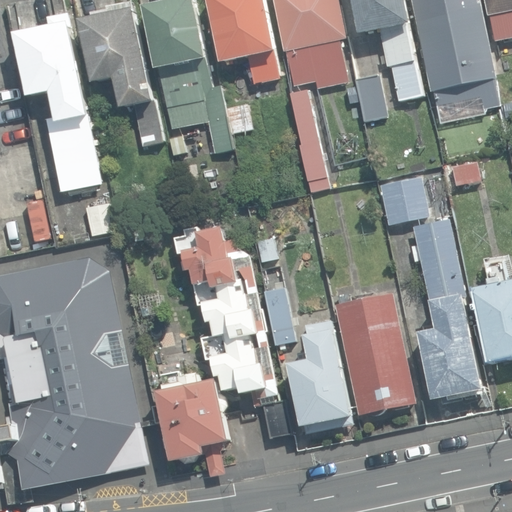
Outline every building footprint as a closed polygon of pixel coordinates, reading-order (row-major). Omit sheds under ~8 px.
[(212,128),(217,154),(235,150),(223,87),(214,89),(208,61),(211,60),(198,0),(180,0),(146,7),(159,71),(160,71),(173,131),(178,129),(180,135),(212,128)] [(270,79),(271,79),(284,76),(279,52),(280,51),(269,0),(211,0),(226,63),(254,57),(257,73),(269,71),(270,79)] [(317,83),(319,91),(351,84),(343,41),(349,40),(341,0),(275,0),(286,52),(289,52),(296,88),(317,83)] [(397,66),(405,101),(428,97),(422,70),(420,70),(418,61),(419,61),(412,26),(415,25),(409,0),(356,0),(364,35),(382,31),(390,67),(390,68),(397,66)] [(439,107),(443,125),(487,116),(486,110),(501,107),(496,80),(499,79),(483,0),(414,0),(433,93),(435,93),(438,108),(439,107)] [(494,16),(499,44),(511,40),(511,0),(486,0),(490,17),(494,16)] [(137,106),(145,147),(167,142),(156,93),(156,94),(137,10),(135,1),(108,7),(109,9),(94,13),(95,19),(84,21),(98,83),(119,79),(125,109),(137,106)] [(58,138),(69,189),(105,181),(70,14),(48,19),(50,28),(19,35),(32,98),(56,93),(65,137),(58,138)] [(357,81),(366,122),(390,117),(381,76),(357,81)] [(225,88),(229,106),(239,104),(235,85),(225,88)] [(302,148),(312,193),(333,188),(311,92),(293,96),(305,147),(302,148)] [(232,109),(237,134),(254,130),(249,105),(232,109)] [(186,136),(174,139),(177,155),(190,153),(186,136)] [(491,159),(497,186),(511,182),(511,167),(509,155),(491,159)] [(455,168),(459,187),(484,181),(480,162),(455,168)] [(383,186),(392,227),(432,218),(424,178),(383,186)] [(162,213),(163,214),(178,210),(170,182),(155,187),(162,213)] [(87,203),(94,236),(116,231),(109,198),(87,203)] [(422,333),(436,400),(486,390),(467,298),(469,297),(452,219),(416,227),(433,305),(434,305),(435,305),(440,329),(422,333)] [(266,406),(273,439),(294,434),(288,400),(283,401),(255,257),(241,249),(239,240),(229,243),(226,228),(202,233),(201,228),(188,230),(189,237),(178,239),(181,255),(187,254),(190,272),(195,271),(202,305),(206,304),(210,324),(215,323),(218,338),(206,340),(209,358),(214,357),(218,379),(223,378),(225,391),(243,388),(244,395),(256,393),(259,407),(266,406)] [(263,262),(280,259),(276,238),(259,241),(263,262)] [(9,417),(11,427),(19,426),(22,441),(0,444),(7,483),(11,504),(36,500),(34,490),(153,468),(113,271),(91,258),(0,274),(0,357),(6,362),(14,403),(12,404),(14,416),(9,417)] [(352,261),(325,265),(330,298),(357,293),(352,261)] [(379,264),(381,274),(389,272),(387,263),(379,264)] [(476,288),(492,364),(511,359),(511,281),(504,283),(503,278),(491,280),(492,285),(476,288)] [(267,293),(279,346),(299,342),(287,288),(267,293)] [(338,305),(361,416),(419,403),(396,293),(338,305)] [(305,427),(306,433),(353,423),(352,417),(355,416),(334,320),(308,326),(311,339),(309,339),(314,360),(292,365),(306,426),(305,427)] [(208,455),(213,477),(228,474),(222,445),(232,442),(219,380),(204,383),(202,373),(182,377),(183,381),(166,385),(167,391),(160,393),(175,462),(208,455)] [(19,426),(11,427),(0,429),(0,483),(7,483),(0,444),(22,441),(19,426)]
